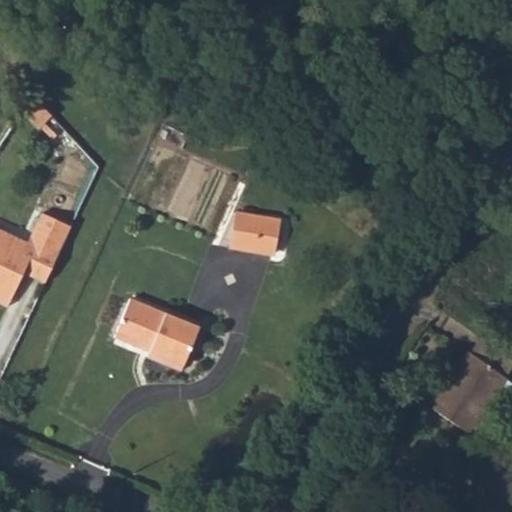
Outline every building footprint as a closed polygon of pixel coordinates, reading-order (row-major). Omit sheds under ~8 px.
[(52,120),(34,101),(23,117),(44,131),(52,120)] [(25,245),(0,233),(0,300),(10,279),(19,283),(22,276),(44,287),(70,230),(40,215),(25,245)] [(254,256),(260,221),(236,217),(230,252),(254,256)] [(260,221),(254,256),(273,259),(278,225),(260,221)] [(0,308),(6,312),(19,283),(10,279),(0,300),(0,308)] [(201,329),(167,313),(162,324),(125,307),(110,340),(138,353),(141,348),(149,352),(147,357),(144,361),(179,376),(201,329)] [(500,376),(511,359),(475,333),(463,349),(500,376)] [(138,353),(147,357),(149,352),(141,348),(138,353)] [(463,349),(425,403),(462,429),(500,376),(463,349)] [(511,389),(511,385),(500,376),(462,429),(477,440),(511,389)] [(479,461),(464,450),(456,462),(471,472),(479,461)]
